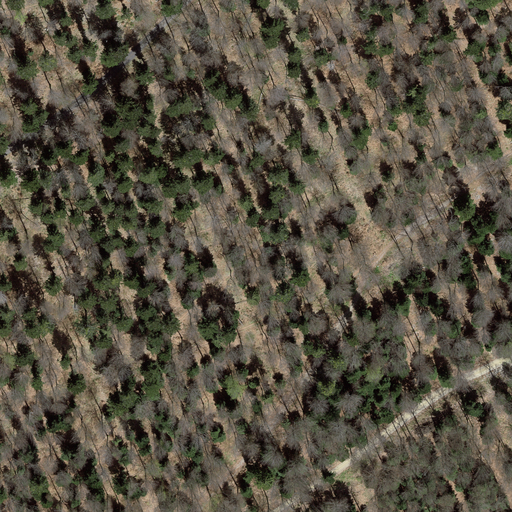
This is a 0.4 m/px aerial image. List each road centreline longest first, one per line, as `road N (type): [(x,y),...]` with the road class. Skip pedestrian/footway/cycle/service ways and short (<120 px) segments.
road 1 (track): [(289,511),(464,388),(511,364)]
road 2 (track): [(354,300),(195,511)]
road 3 (track): [(511,154),(430,210),(389,248),(354,300)]
road 4 (track): [(188,0),(43,127)]
